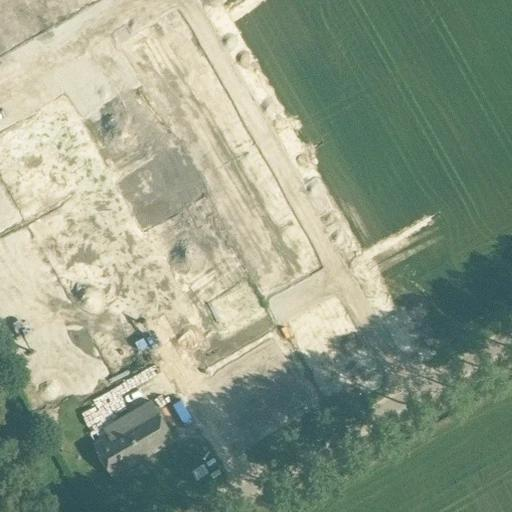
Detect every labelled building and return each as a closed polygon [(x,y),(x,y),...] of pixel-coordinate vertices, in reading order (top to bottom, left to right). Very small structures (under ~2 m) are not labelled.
[(0,0),(0,41),(72,0),(0,0)] [(105,148),(18,197),(120,376),(207,326),(143,214),(172,198),(178,210),(175,213),(172,217),(170,221),(169,226),(168,230),(168,235),(169,240),(171,244),(173,248),(176,252),(180,255),(184,258),(188,259),(193,260),(197,261),(202,260),(207,259),(211,257),(215,254),(218,251),(221,247),(223,243),(225,239),(226,234),(226,229),(225,224),(223,220),(221,216),(218,212),(214,209),(210,206),(206,204),(201,203),(197,203),(192,203),(187,204),(181,193),(209,176),(268,280),(312,254),(253,151),(260,148),(234,104),(228,107),(169,4),(125,29),(184,132),(155,149),(148,137),(152,133),(155,129),(157,125),(158,120),(159,116),(159,111),(158,106),(156,102),(154,98),(151,94),(147,91),(143,89),(138,87),(134,86),(129,85),(124,86),(120,87),(115,89),(112,92),(108,95),(105,99),(103,103),(102,108),(101,113),(101,117),(102,122),(104,127),(106,131),(109,134),(112,138),(117,140),(121,142),(126,143),(130,143),(135,143),(140,142),(147,154),(118,170),(105,148)] [(56,61),(0,92),(0,165),(9,182),(96,132),(56,61)] [(0,221),(0,327),(29,379),(74,353),(0,221)] [(109,437),(96,445),(103,457),(113,474),(173,439),(163,422),(156,410),(144,417),(127,427),(121,417),(104,428),(109,437)]
